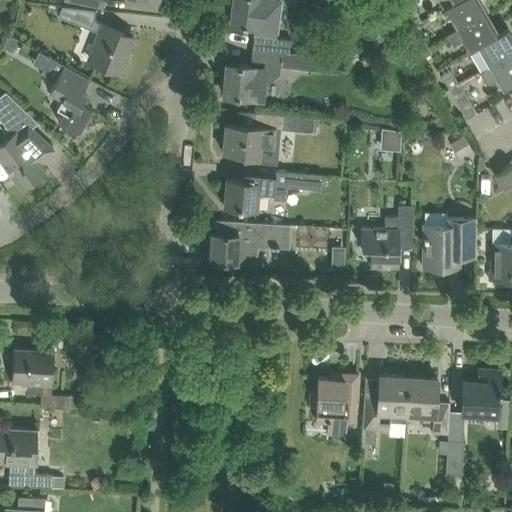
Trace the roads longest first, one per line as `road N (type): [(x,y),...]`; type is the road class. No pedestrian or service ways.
road 1 (residential): [(166,302),(511,316)]
road 2 (residential): [(0,237),(79,182),(145,101),(182,98)]
road 3 (residential): [(166,302),(182,98)]
road 4 (residential): [(0,291),(166,302)]
